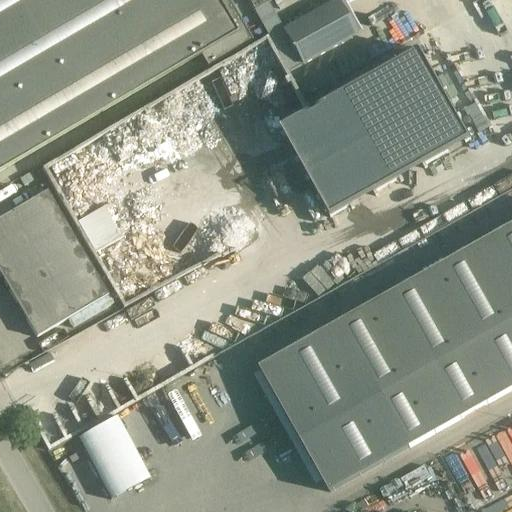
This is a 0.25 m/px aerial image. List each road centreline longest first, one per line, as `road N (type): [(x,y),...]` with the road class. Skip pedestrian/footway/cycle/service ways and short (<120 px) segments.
road 1 (unknown): [(0,395),(183,314),(295,249)]
road 2 (unknown): [(295,249),(511,155)]
road 3 (unknown): [(144,175),(242,144),(295,249)]
